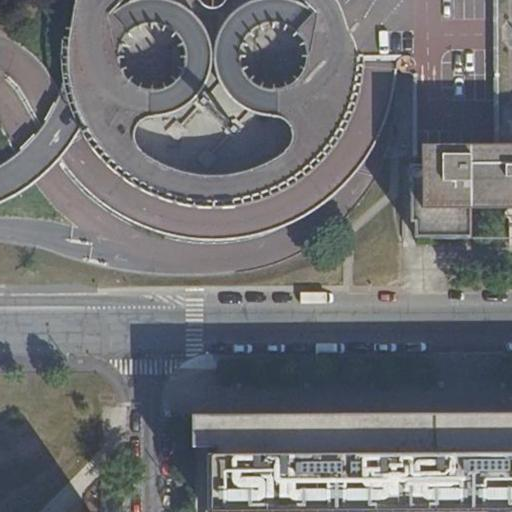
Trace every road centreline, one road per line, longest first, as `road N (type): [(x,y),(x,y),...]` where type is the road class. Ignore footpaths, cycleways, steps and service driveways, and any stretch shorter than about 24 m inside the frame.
road 1 (unclassified): [(148,325),(511,323)]
road 2 (unclassified): [(150,511),(148,325)]
road 3 (unclassified): [(0,326),(148,325)]
